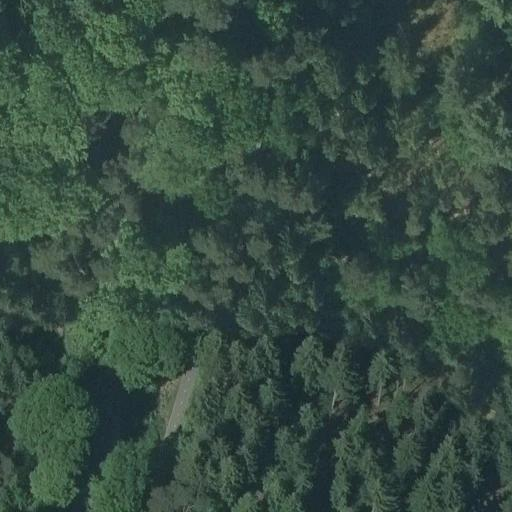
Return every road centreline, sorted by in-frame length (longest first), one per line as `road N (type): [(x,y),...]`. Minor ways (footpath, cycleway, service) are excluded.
road 1 (tertiary): [(72,511),(233,0)]
road 2 (unknown): [(0,354),(57,391),(71,414),(84,473)]
